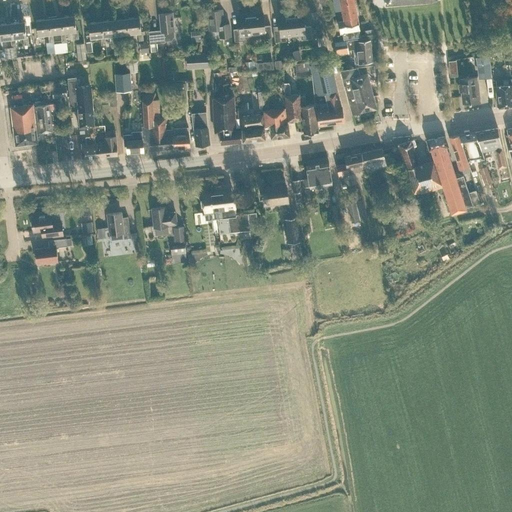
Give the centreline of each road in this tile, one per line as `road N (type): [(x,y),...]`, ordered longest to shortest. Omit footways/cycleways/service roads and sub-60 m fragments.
road 1 (primary): [(235,156),(511,116)]
road 2 (primary): [(235,156),(6,181)]
